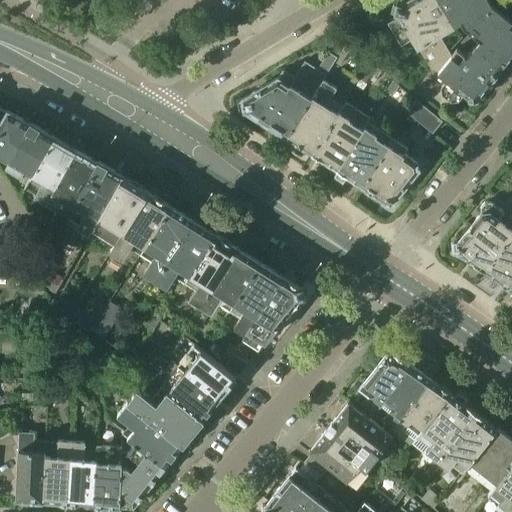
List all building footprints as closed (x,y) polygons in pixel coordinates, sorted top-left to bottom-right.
[(431,67),(448,49),(439,34),(455,24),(440,0),(403,0),(399,3),(397,3),(395,12),(397,12),(399,16),(388,23),(401,44),(412,38),(431,67)] [(440,0),(455,24),(462,20),(467,27),(471,31),(478,22),(474,18),(473,16),(492,3),(489,0),(440,0)] [(511,19),(492,3),(473,16),(474,18),(478,22),(471,31),(481,38),(475,46),(501,67),(511,53),(511,19)] [(501,67),(475,46),(468,55),(457,47),(451,54),(448,49),(431,67),(432,68),(447,80),(441,87),(458,100),(465,94),(466,94),(466,96),(479,95),(501,67)] [(245,109),(287,137),(324,78),(337,57),(329,52),(318,69),(305,60),(295,77),(284,70),(280,77),(278,76),(242,98),(237,99),(240,110),(245,109)] [(368,84),(379,66),(372,62),(361,79),(368,84)] [(338,87),(324,78),(287,137),(313,152),(343,104),(331,97),(338,87)] [(356,82),(351,79),(346,87),(351,90),(356,82)] [(393,80),(386,91),(393,95),(399,85),(393,80)] [(421,97),(408,112),(434,133),(447,118),(421,97)] [(313,152),(338,168),(368,121),(343,104),(313,152)] [(0,153),(10,160),(31,124),(7,111),(0,123),(0,153)] [(338,168),(362,185),(393,136),(369,119),(368,121),(338,168)] [(27,183),(54,137),(55,136),(31,123),(31,124),(10,160),(5,170),(20,178),(20,179),(27,183)] [(362,185),(385,200),(386,204),(396,203),(396,198),(421,167),(420,158),(422,155),(417,152),(416,154),(407,148),(409,146),(393,136),(362,185)] [(45,204),(77,149),(54,137),(27,183),(25,186),(36,192),(33,196),(45,204)] [(99,162),(77,149),(45,204),(47,205),(53,196),(62,201),(54,214),(66,221),(68,217),(99,162)] [(99,162),(68,217),(79,223),(76,227),(89,235),(92,229),(100,216),(122,174),(100,161),(99,162)] [(149,190),(127,177),(122,174),(100,216),(92,229),(97,232),(91,242),(106,251),(112,241),(115,243),(149,190)] [(135,238),(146,245),(172,206),(172,205),(156,194),(149,190),(115,243),(111,250),(123,258),(135,238)] [(483,211),(458,241),(454,242),(455,252),(460,251),(470,258),(485,270),(511,233),(511,227),(500,219),(503,215),(506,217),(509,213),(505,211),(491,201),(486,201),(482,207),(483,211)] [(156,278),(193,219),(172,206),(146,245),(157,252),(145,271),(156,278)] [(189,273),(215,233),(193,219),(156,278),(168,286),(180,266),(189,273)] [(200,307),(239,247),(215,233),(189,273),(201,280),(189,300),(200,307)] [(510,287),(511,284),(511,233),(485,270),(510,287)] [(235,302),(261,261),(239,247),(200,307),(212,314),(224,295),(235,302)] [(245,335),(248,331),(283,275),(261,261),(235,302),(246,309),(234,328),(245,335)] [(301,287),(283,275),(248,331),(264,341),(265,342),(289,312),(290,313),(302,296),(302,295),(306,294),(304,286),(301,287)] [(69,317),(75,307),(61,296),(55,306),(69,317)] [(264,341),(248,331),(245,335),(242,339),(258,349),(264,341)] [(185,369),(219,397),(236,377),(187,337),(173,354),(181,360),(178,364),(185,369)] [(381,404),(412,364),(405,359),(405,358),(396,351),(388,353),(359,389),(369,397),(360,408),(371,417),(381,404)] [(248,363),(234,352),(227,364),(239,374),(248,363)] [(393,429),(433,379),(412,364),(381,404),(390,411),(383,421),(393,429)] [(202,419),(219,397),(185,369),(168,390),(202,419)] [(419,435),(453,393),(441,383),(441,384),(433,379),(393,429),(411,444),(412,443),(419,435)] [(201,422),(160,388),(152,397),(139,386),(128,399),(184,444),(201,422)] [(467,404),(470,400),(470,397),(461,390),(458,390),(455,394),(453,393),(419,435),(412,443),(424,452),(427,448),(438,458),(476,410),(469,404),(467,404)] [(136,442),(166,466),(184,444),(128,399),(118,411),(135,425),(127,435),(136,442)] [(394,435),(371,417),(360,408),(350,400),(310,451),(311,453),(332,469),(347,482),(361,465),(367,470),(394,435)] [(470,461),(497,427),(483,416),(484,416),(476,410),(438,458),(449,466),(451,463),(462,471),(470,461)] [(500,483),(511,467),(511,438),(497,427),(470,461),(500,483)] [(34,432),(20,431),(18,497),(45,500),(48,440),(33,439),(34,432)] [(45,500),(70,502),(73,440),(59,439),(59,441),(48,440),(45,500)] [(85,441),(73,440),(70,502),(95,504),(96,458),(97,449),(85,448),(85,441)] [(128,466),(122,465),(120,507),(131,508),(166,466),(136,442),(127,453),(138,462),(132,469),(128,466)] [(97,449),(96,458),(95,504),(120,507),(122,465),(123,446),(97,445),(97,449)] [(332,469),(311,453),(304,461),(325,478),(332,469)] [(292,511),(316,483),(296,467),(267,504),(263,504),(263,508),(263,511),(292,511)] [(422,467),(412,479),(417,484),(427,472),(422,467)] [(511,511),(511,510),(511,467),(500,483),(491,494),(501,502),(500,503),(511,511)] [(324,511),(329,506),(335,499),(326,492),(327,491),(316,483),(292,511),(324,511)] [(429,488),(422,497),(433,507),(441,498),(429,488)] [(401,489),(394,498),(398,501),(405,493),(401,489)] [(324,511),(351,511),(336,499),(335,499),(329,506),(324,511)] [(374,511),(377,509),(366,500),(356,511),(374,511)]
